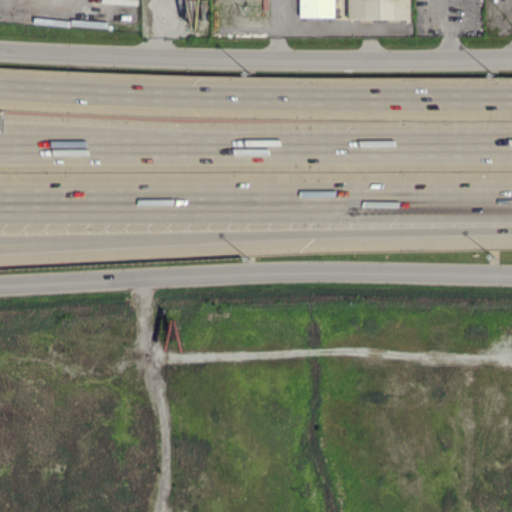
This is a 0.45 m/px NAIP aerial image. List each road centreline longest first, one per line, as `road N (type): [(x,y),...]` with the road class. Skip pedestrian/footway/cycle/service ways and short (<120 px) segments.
road 1 (residential): [(0,48),(209,60),(511,55)]
road 2 (residential): [(0,284),(298,271),(511,272)]
road 3 (motorway): [(511,97),(0,87)]
road 4 (motorway): [(0,202),(511,202)]
road 5 (motorway): [(61,238),(511,226)]
road 6 (motorway): [(511,145),(188,147)]
road 7 (motorway): [(188,147),(0,124)]
road 8 (motorway): [(188,147),(0,147)]
